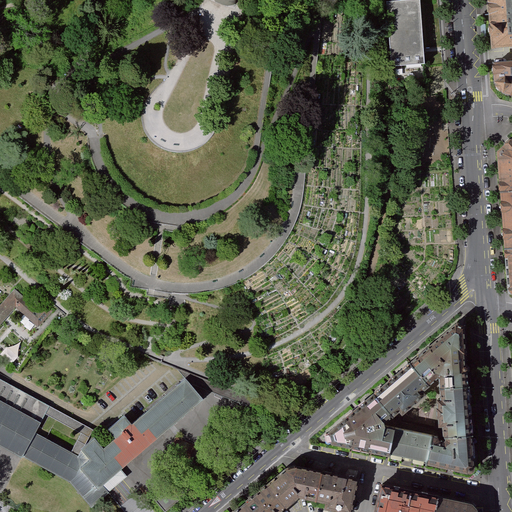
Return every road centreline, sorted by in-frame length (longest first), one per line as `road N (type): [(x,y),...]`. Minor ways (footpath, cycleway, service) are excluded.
road 1 (tertiary): [(483,271),(206,511)]
road 2 (tertiary): [(503,511),(486,303)]
road 3 (tertiary): [(483,271),(469,106)]
